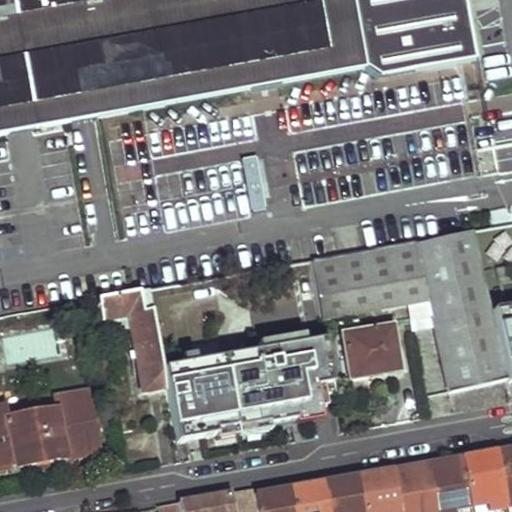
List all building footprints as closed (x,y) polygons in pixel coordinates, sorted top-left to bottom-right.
[(0,0),(0,136),(18,133),(85,121),(351,73),(366,84),(474,64),(462,0),(0,0)] [(372,316),(428,307),(446,395),(505,382),(491,317),(473,233),(312,262),(312,267),(311,268),(317,306),(368,298),(372,316)] [(128,318),(144,394),(166,391),(162,370),(152,311),(143,311),(140,292),(98,299),(102,321),(128,318)] [(511,312),(491,317),(505,382),(506,387),(511,385),(511,312)] [(3,316),(5,328),(25,325),(23,313),(3,316)] [(338,337),(347,383),(366,380),(365,375),(398,368),(390,328),(338,337)] [(166,391),(175,445),(189,443),(187,428),(196,426),(198,441),(266,429),(292,424),(287,401),(297,399),(299,412),(315,409),(312,390),(315,389),(330,387),(322,342),(162,370),(166,391)] [(365,375),(366,380),(399,373),(398,368),(365,375)] [(315,389),(312,390),(315,409),(299,412),(297,399),(287,401),(292,424),(266,429),(267,431),(321,422),(315,389)] [(0,408),(0,471),(99,454),(88,392),(56,398),(58,412),(8,419),(6,407),(0,408)] [(187,428),(189,443),(198,441),(196,426),(187,428)] [(511,449),(495,453),(506,507),(511,505),(511,449)] [(461,459),(470,506),(489,503),(490,509),(506,507),(495,453),(461,459)] [(426,466),(435,511),(454,511),(454,509),(470,506),(461,459),(426,466)] [(435,511),(426,466),(391,472),(399,511),(435,511)] [(356,478),(363,511),(399,511),(391,472),(356,478)] [(321,484),(326,511),(363,511),(356,478),(321,484)] [(288,490),(292,511),(326,511),(321,484),(288,490)] [(254,511),(292,511),(288,490),(252,496),(254,511)] [(177,511),(254,511),(252,496),(251,493),(176,506),(177,511)]
